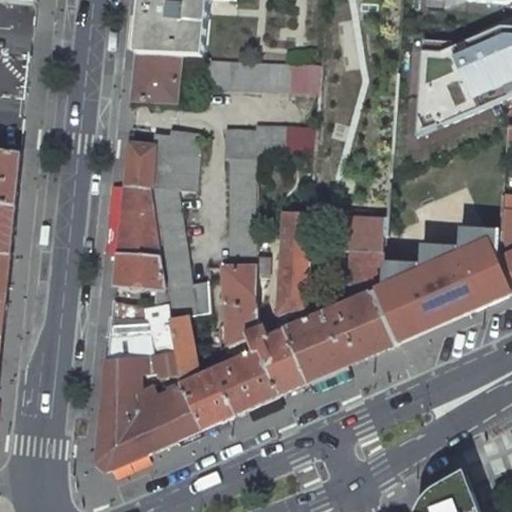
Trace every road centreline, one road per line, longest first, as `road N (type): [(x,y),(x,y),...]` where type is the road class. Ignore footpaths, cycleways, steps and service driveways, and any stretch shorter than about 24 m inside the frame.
road 1 (tertiary): [(37,488),(93,0)]
road 2 (secondary): [(511,353),(329,437)]
road 3 (secondary): [(350,483),(511,384)]
road 4 (secondary): [(329,437),(161,511)]
